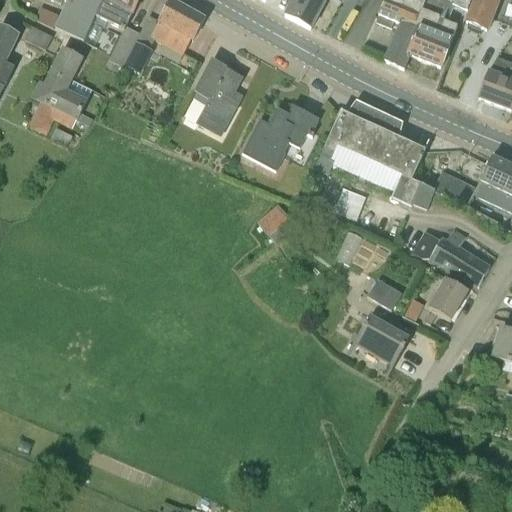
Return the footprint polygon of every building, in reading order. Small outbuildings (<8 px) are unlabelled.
[(46,0),(61,7),(63,3),(67,5),(60,18),(39,8),(33,20),(55,29),(54,31),(82,43),(87,33),(88,34),(95,20),(93,19),(103,0),(46,0)] [(103,0),(93,19),(95,20),(123,33),(108,61),(122,69),(134,44),(133,44),(138,35),(126,29),(131,18),(139,0),(103,0)] [(294,0),(285,17),(284,19),(310,32),(312,29),(327,0),(340,0),(343,1),(344,0),(294,0)] [(412,60),(440,71),(457,30),(447,26),(453,10),(466,15),(472,0),(388,0),(378,18),(379,18),(376,25),(391,31),(394,24),(401,27),(384,64),(404,73),(410,59),(412,60)] [(474,0),(466,24),(471,26),(469,32),(479,37),(482,31),(486,33),(499,0),(474,0)] [(138,35),(133,44),(134,44),(148,52),(154,42),(163,46),(162,47),(182,58),(190,43),(192,44),(202,26),(205,22),(171,3),(159,24),(148,18),(139,36),(138,35)] [(19,39),(17,38),(0,30),(0,29),(0,96),(14,70),(6,66),(19,39)] [(46,52),(52,39),(31,29),(25,42),(46,52)] [(66,92),(81,62),(63,53),(45,89),(39,86),(32,101),(40,105),(29,130),(47,138),(54,123),(72,132),(87,103),(66,92)] [(511,113),(511,112),(511,111),(511,65),(497,61),(489,73),(487,73),(478,101),(511,113)] [(220,140),(238,106),(230,102),(241,82),(225,73),(224,75),(210,68),(195,95),(208,103),(195,126),(220,140)] [(319,122),(292,108),(287,117),(277,112),(269,127),(259,122),(242,157),(275,174),(285,156),(283,155),(288,145),(299,151),(306,137),(311,141),(314,136),(312,135),(319,122)] [(340,114),(340,115),(323,153),(334,158),(337,149),(370,164),(383,134),(340,114)] [(401,178),(391,200),(400,203),(411,209),(412,207),(419,188),(411,184),(425,154),(383,134),(370,164),(401,178)] [(323,153),(315,173),(327,179),(332,168),(333,166),(332,165),(334,158),(323,153)] [(511,170),(491,160),(475,190),(441,174),(432,192),(467,209),(473,197),(501,210),(511,187),(511,170)] [(511,187),(501,210),(511,215),(511,187)] [(419,188),(412,207),(426,213),(434,194),(419,188)] [(344,193),(335,217),(358,226),(367,202),(344,193)] [(257,225),(274,246),(275,248),(296,231),(277,208),(257,225)] [(440,266),(478,290),(489,272),(456,253),(464,241),(453,232),(446,243),(441,240),(439,243),(424,235),(412,255),(437,270),(440,266)] [(349,236),(338,263),(352,269),(364,242),(349,236)] [(445,282),(428,311),(450,324),(467,295),(445,282)] [(377,283),(366,300),(390,314),(401,297),(377,283)] [(422,307),(413,302),(405,318),(414,323),(422,307)] [(408,343),(391,332),(370,320),(346,357),(348,358),(355,346),(392,368),(385,378),(387,379),(405,350),(404,349),(408,343)] [(511,335),(501,332),(493,360),(511,366),(511,335)] [(495,488),(507,490),(511,491),(511,482),(497,479),(495,488)] [(403,489),(400,498),(411,503),(415,493),(403,489)]
